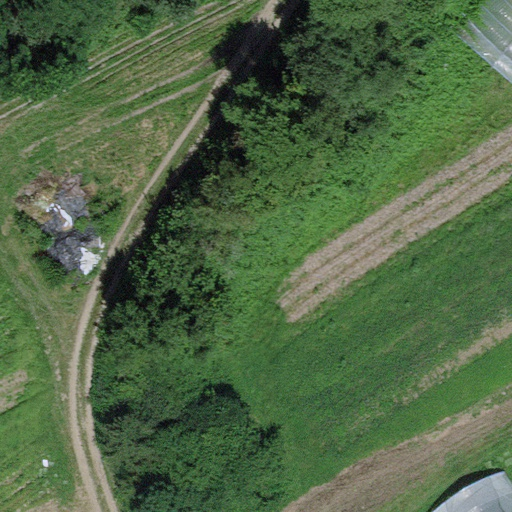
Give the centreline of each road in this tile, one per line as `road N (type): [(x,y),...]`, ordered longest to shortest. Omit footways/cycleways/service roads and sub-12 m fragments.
road 1 (track): [(280,0),(85,272),(67,363),(109,511)]
road 2 (track): [(511,430),(395,511)]
